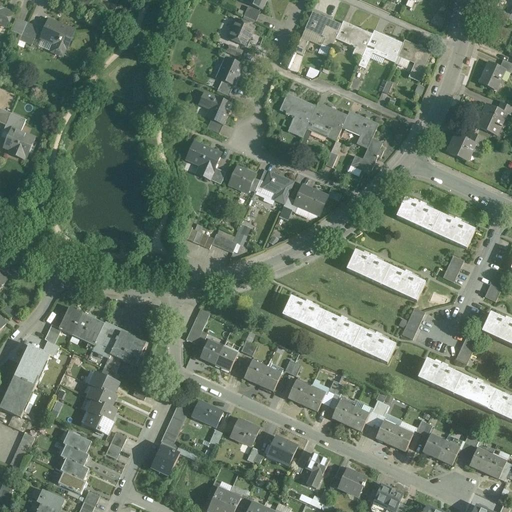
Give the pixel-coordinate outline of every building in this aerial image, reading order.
[(245,0),(244,3),(261,10),(266,0),(245,0)] [(260,13),(248,8),(244,17),(256,23),(260,13)] [(6,12),(0,25),(7,28),(13,15),(6,12)] [(318,15),(313,13),(308,23),(314,25),(318,15)] [(342,26),(318,15),(314,25),(308,23),(305,31),(323,39),(324,40),(322,46),(331,50),(335,40),(339,33),(342,26)] [(27,24),(16,19),(11,32),(22,37),(27,24)] [(74,32),(49,21),(41,40),(55,45),(52,53),(62,57),(66,50),(67,50),(74,32)] [(254,28),(237,21),(228,40),(245,47),(254,28)] [(342,26),(339,33),(345,35),(349,25),(343,22),(342,26)] [(39,29),(27,24),(22,37),(20,42),(32,47),(39,29)] [(373,35),(349,25),(345,35),(339,33),(335,40),(354,48),(353,49),(355,50),(352,56),(362,60),(367,48),(373,35)] [(373,35),(367,48),(373,50),(380,35),(374,32),(373,35)] [(403,45),(380,35),(373,50),(387,57),(386,60),(395,64),(398,58),(403,45)] [(309,42),(301,38),(295,53),(303,57),(309,42)] [(432,54),(405,42),(403,45),(398,58),(415,65),(409,79),(419,84),(432,54)] [(243,53),(229,47),(226,53),(240,59),(243,53)] [(243,67),(226,60),(217,80),(222,82),(234,87),(243,67)] [(511,65),(503,61),(500,69),(505,71),(505,72),(511,75),(511,65)] [(500,69),(489,64),(479,84),(496,92),(505,72),(505,71),(500,69)] [(234,87),(222,82),(217,93),(229,98),(234,87)] [(387,82),(382,93),(388,96),(393,85),(387,82)] [(232,106),(205,94),(201,102),(211,107),(206,118),(211,121),(223,126),(232,106)] [(287,95),(280,112),(286,115),(293,98),(287,95)] [(317,108),(293,98),(286,115),(295,118),(288,133),(303,139),(310,122),(314,114),(317,108)] [(324,106),(318,104),(317,108),(314,114),(320,116),(324,106)] [(511,111),(511,109),(501,104),(497,111),(506,115),(509,117),(511,111)] [(348,117),(324,106),(320,116),(314,114),(310,122),(329,130),(328,131),(330,131),(327,139),(336,143),(342,130),(348,117)] [(497,111),(487,106),(477,128),(497,137),(501,127),(500,127),(506,115),(497,111)] [(11,114),(2,111),(0,116),(0,124),(6,127),(8,120),(11,114)] [(348,117),(342,130),(348,132),(356,115),(349,113),(348,117)] [(379,126),(356,115),(348,132),(360,138),(356,146),(367,151),(368,151),(372,140),(379,126)] [(16,123),(8,120),(6,127),(3,132),(10,135),(12,130),(13,130),(16,123)] [(223,126),(211,121),(207,130),(219,135),(223,126)] [(13,130),(12,130),(10,135),(4,149),(10,151),(9,155),(23,161),(25,157),(27,158),(35,139),(13,130)] [(485,140),(473,135),(470,142),(476,145),(475,147),(481,150),(485,140)] [(470,142),(455,136),(447,154),(467,163),(475,147),(476,145),(470,142)] [(372,140),(368,151),(367,151),(363,161),(355,158),(351,168),(366,175),(371,173),(377,159),(378,159),(380,160),(384,152),(380,151),(383,145),(372,140)] [(221,156),(195,144),(188,162),(200,167),(197,176),(210,181),(215,169),(221,156)] [(331,154),(326,167),(332,169),(338,157),(331,154)] [(256,176),(237,168),(229,186),(241,192),(243,189),(249,191),(254,180),(256,176)] [(226,174),(215,169),(210,181),(221,186),(226,174)] [(270,174),(264,172),(260,182),(265,184),(270,174)] [(294,184),(270,174),(265,184),(263,189),(278,195),(275,201),(284,206),(288,198),(294,184)] [(254,180),(249,191),(255,194),(260,182),(254,180)] [(327,198),(303,188),(297,202),(295,206),(298,207),(319,216),(327,198)] [(297,202),(288,198),(284,206),(280,215),(289,219),(292,213),(295,215),(298,207),(295,206),(297,202)] [(458,222),(456,221),(455,223),(426,209),(426,208),(424,206),(421,205),(420,207),(405,200),(396,219),(466,251),(475,232),(460,225),(461,224),(458,222)] [(193,229),(187,227),(182,239),(187,241),(192,230),(193,229)] [(197,233),(192,230),(187,241),(193,243),(197,233)] [(233,241),(235,237),(219,230),(218,234),(233,241)] [(203,235),(197,233),(193,243),(198,246),(203,235)] [(209,238),(203,235),(198,246),(204,248),(209,238)] [(222,238),(216,235),(212,245),(217,248),(222,238)] [(214,240),(209,238),(204,248),(209,251),(212,245),(214,240)] [(227,240),(222,238),(217,248),(222,250),(227,240)] [(232,242),(227,240),(222,250),(227,252),(232,242)] [(237,245),(232,242),(227,252),(232,255),(237,245)] [(405,275),(376,262),(377,260),(374,259),(371,258),(370,259),(355,253),(347,272),(417,304),(425,285),(411,278),(411,276),(409,275),(406,274),(405,275)] [(464,262),(453,257),(451,263),(461,268),(464,262)] [(461,268),(451,263),(448,268),(459,273),(461,268)] [(459,273),(448,268),(446,274),(456,279),(459,273)] [(0,289),(9,280),(0,271),(0,289)] [(508,277),(497,271),(495,277),(506,282),(508,277)] [(456,279),(446,274),(443,279),(454,284),(456,279)] [(506,282),(495,277),(492,282),(503,287),(506,282)] [(503,287),(492,282),(490,288),(501,293),(503,287)] [(501,293),(490,288),(487,293),(498,298),(501,293)] [(498,298),(487,293),(485,299),(496,304),(498,298)] [(382,338),(376,335),(375,337),(346,324),(347,322),(344,321),(341,319),(341,321),(312,308),(313,306),(310,305),(307,303),(306,305),(291,298),(282,317),(387,366),(396,347),(381,340),(382,338)] [(16,315),(6,306),(1,311),(11,320),(16,315)] [(83,315),(69,309),(60,329),(73,335),(83,315)] [(425,314),(414,309),(412,315),(422,320),(425,314)] [(210,315),(201,311),(198,316),(208,321),(210,315)] [(0,312),(0,316),(7,322),(10,320),(1,312),(0,312)] [(105,326),(83,315),(73,335),(95,345),(105,326)] [(422,320),(412,315),(409,320),(420,325),(422,320)] [(505,321),(491,315),(482,334),(511,347),(511,324),(511,322),(509,321),(506,320),(505,321)] [(208,321),(198,316),(196,321),(206,326),(208,321)] [(420,325),(409,320),(407,325),(418,330),(420,325)] [(206,326),(196,321),(193,326),(203,331),(206,326)] [(418,330),(407,325),(404,331),(415,336),(418,330)] [(62,331),(52,326),(49,331),(59,336),(62,331)] [(95,345),(92,352),(108,360),(109,360),(111,357),(122,362),(135,368),(146,345),(135,340),(136,338),(112,326),(111,329),(105,326),(95,345)] [(203,331),(193,326),(191,331),(201,336),(202,333),(203,331)] [(59,336),(49,331),(47,336),(57,341),(59,336)] [(201,336),(191,331),(189,336),(199,341),(201,336)] [(415,336),(404,331),(402,336),(413,341),(415,336)] [(199,341),(196,346),(202,348),(207,336),(202,333),(201,336),(199,341)] [(479,339),(468,334),(466,340),(477,345),(479,339)] [(57,341),(47,336),(45,341),(47,343),(54,346),(57,341)] [(199,341),(189,336),(186,341),(196,346),(199,341)] [(477,345),(466,340),(463,345),(474,350),(477,345)] [(252,345),(246,342),(241,353),(246,356),(252,345)] [(54,346),(47,343),(42,353),(50,357),(54,359),(59,348),(54,346)] [(223,350),(208,343),(200,360),(210,364),(211,362),(216,364),(223,350)] [(257,348),(252,345),(246,356),(252,359),(257,348)] [(474,350),(463,345),(461,350),(472,355),(474,350)] [(42,353),(29,347),(14,379),(36,388),(50,357),(42,353)] [(238,356),(223,350),(216,364),(221,367),(220,369),(230,373),(238,356)] [(472,355),(461,350),(458,356),(469,361),(472,355)] [(469,361),(458,356),(456,361),(467,366),(469,361)] [(122,362),(111,357),(109,360),(108,360),(104,370),(115,375),(122,362)] [(442,366),(442,368),(427,361),(418,380),(511,423),(511,398),(511,400),(482,386),(483,385),(480,384),(477,382),(476,384),(447,370),(448,369),(445,368),(442,366)] [(295,365),(290,362),(285,373),(290,376),(295,365)] [(267,370),(252,363),(244,380),(254,384),(255,382),(260,384),(267,370)] [(301,367),(295,365),(290,376),(296,378),(301,367)] [(281,376),(267,370),(260,384),(265,387),(264,389),(274,393),(281,376)] [(119,385),(96,375),(90,386),(93,388),(113,397),(119,385)] [(36,388),(14,379),(0,409),(0,410),(13,417),(21,420),(36,388)] [(334,382),(329,393),(334,396),(339,385),(334,382)] [(310,390),(296,383),(288,400),(303,407),(310,390)] [(325,392),(327,389),(314,383),(313,387),(325,392)] [(345,388),(339,385),(334,396),(340,398),(345,388)] [(149,391),(138,386),(135,392),(146,397),(149,391)] [(113,397),(93,388),(88,399),(93,402),(111,410),(116,398),(113,397)] [(325,396),(310,390),(303,407),(317,414),(325,396)] [(146,397),(135,392),(133,397),(144,402),(146,397)] [(390,406),(392,398),(380,394),(377,402),(390,406)] [(340,398),(334,396),(329,408),(336,411),(340,403),(340,398)] [(111,410),(93,402),(88,413),(91,415),(111,424),(116,412),(111,410)] [(374,411),(372,413),(378,416),(383,405),(377,402),(374,411)] [(223,414),(200,403),(193,417),(217,427),(223,414)] [(354,409),(340,403),(336,411),(332,420),(341,424),(342,422),(348,424),(354,409)] [(374,411),(357,403),(354,409),(348,424),(353,427),(352,429),(361,434),(365,425),(370,414),(372,413),(374,411)] [(190,410),(179,405),(176,411),(187,416),(190,410)] [(389,408),(383,405),(378,416),(384,419),(389,408)] [(187,416),(176,411),(174,416),(185,421),(187,416)] [(370,414),(365,425),(372,429),(378,416),(372,413),(370,414)] [(111,424),(91,415),(85,426),(108,437),(113,425),(111,424)] [(185,421),(174,416),(171,422),(182,427),(185,421)] [(21,420),(13,417),(8,427),(20,432),(25,421),(21,420)] [(260,431),(239,421),(231,439),(252,448),(260,431)] [(182,427),(171,422),(169,427),(180,432),(182,427)] [(421,422),(416,433),(422,436),(427,425),(421,422)] [(398,430),(384,423),(376,440),(385,444),(386,442),(392,444),(398,430)] [(427,425),(422,436),(428,439),(433,428),(427,425)] [(180,432),(169,427),(166,433),(177,438),(180,432)] [(413,436),(398,430),(392,444),(397,447),(396,449),(405,454),(413,436)] [(223,435),(215,432),(210,444),(217,448),(223,435)] [(92,444),(69,433),(63,445),(66,446),(86,456),(92,444)] [(177,438),(166,433),(161,444),(174,450),(174,451),(177,452),(179,448),(174,445),(177,438)] [(35,439),(24,434),(10,466),(21,471),(35,439)] [(127,439),(116,434),(113,440),(124,445),(127,439)] [(445,443),(430,437),(423,454),(432,458),(433,456),(438,458),(445,443)] [(297,448),(276,438),(267,457),(289,467),(297,448)] [(124,445),(113,440),(111,445),(122,450),(124,445)] [(460,450),(445,443),(438,458),(444,461),(443,463),(452,467),(460,450)] [(122,450),(111,445),(108,450),(119,455),(122,450)] [(86,456),(66,446),(61,458),(66,461),(84,468),(89,457),(86,456)] [(179,456),(161,448),(151,470),(169,478),(179,456)] [(259,452),(253,449),(247,462),(253,464),(254,463),(259,452)] [(119,455),(108,450),(106,456),(117,461),(119,455)] [(492,457),(477,450),(469,467),(479,472),(480,469),(485,472),(492,457)] [(259,452),(254,463),(260,466),(265,455),(259,452)] [(500,458),(493,454),(492,457),(485,472),(490,474),(489,476),(499,481),(503,471),(509,474),(511,466),(506,464),(507,463),(499,460),(500,458)] [(329,463),(312,455),(306,470),(322,477),(329,463)] [(306,463),(299,460),(294,472),(301,475),(306,463)] [(84,468),(66,461),(61,472),(64,473),(84,483),(89,471),(84,468)] [(340,468),(335,479),(342,482),(347,471),(340,468)] [(367,480),(347,471),(342,482),(339,487),(359,496),(363,489),(364,489),(365,487),(364,486),(367,480)] [(84,483),(64,473),(58,485),(81,496),(86,484),(84,483)] [(220,486),(215,483),(210,494),(215,497),(218,490),(219,490),(220,486)] [(3,484),(0,491),(0,511),(2,511),(14,489),(3,484)] [(403,496),(382,487),(379,494),(374,505),(381,508),(381,507),(391,511),(396,511),(400,504),(403,496)] [(215,497),(208,511),(221,511),(230,495),(219,490),(218,490),(215,497)] [(65,502),(43,491),(42,492),(44,493),(42,498),(40,497),(37,503),(43,506),(55,511),(58,511),(60,508),(62,508),(65,502)] [(379,494),(373,491),(368,502),(374,505),(379,494)] [(100,498),(89,493),(86,498),(97,503),(100,498)] [(241,500),(230,495),(221,511),(235,511),(238,507),(241,500)] [(248,499),(242,496),(241,500),(238,507),(243,509),(248,499)] [(97,503),(86,498),(84,504),(95,509),(97,503)] [(254,501),(248,499),(243,509),(249,511),(251,507),(254,501)]
